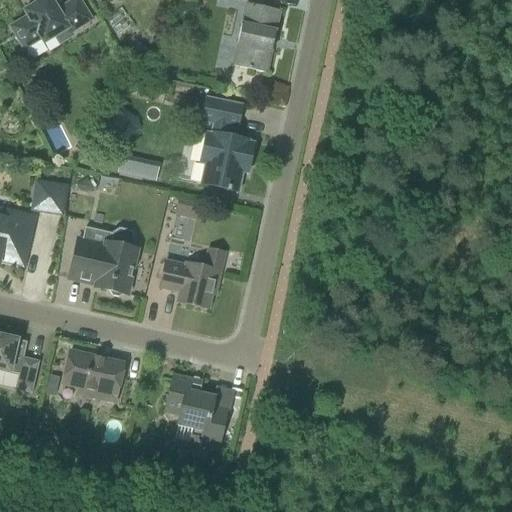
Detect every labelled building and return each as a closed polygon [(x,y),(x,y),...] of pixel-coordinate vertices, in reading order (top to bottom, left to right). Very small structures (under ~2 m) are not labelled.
[(90,21),(77,0),(75,0),(57,12),(49,0),(43,0),(33,6),(34,9),(25,15),(27,18),(10,29),(23,51),(40,40),(43,45),(55,37),(59,44),(72,37),(70,34),(90,21)] [(245,5),(232,68),(266,75),(279,12),(245,5)] [(135,44),(126,56),(139,66),(149,54),(135,44)] [(163,55),(157,59),(158,68),(165,71),(171,66),(171,58),(163,55)] [(98,97),(102,101),(108,100),(112,97),(111,90),(108,86),(102,86),(97,91),(98,97)] [(241,107),(206,99),(201,123),(212,126),(210,136),(205,135),(199,165),(204,166),(200,186),(237,194),(244,161),(249,162),(253,145),(248,144),(248,143),(225,138),(227,128),(236,130),(241,107)] [(117,173),(156,182),(159,170),(119,161),(117,173)] [(76,186),(80,192),(88,194),(94,189),(86,179),(76,186)] [(60,215),(64,189),(36,185),(32,211),(60,215)] [(199,206),(177,201),(174,218),(195,222),(199,206)] [(0,261),(22,267),(32,219),(0,211),(0,261)] [(126,297),(136,252),(131,251),(134,239),(130,233),(118,230),(112,234),(109,246),(105,244),(104,248),(77,241),(68,280),(95,286),(94,290),(108,293),(111,298),(118,299),(123,296),(126,297)] [(215,298),(218,285),(225,255),(206,250),(202,269),(185,265),(184,268),(165,263),(159,289),(179,294),(176,304),(207,311),(211,297),(215,298)] [(13,357),(17,342),(0,337),(0,372),(17,376),(14,392),(31,396),(38,363),(13,357)] [(98,400),(114,404),(123,366),(69,354),(61,386),(99,395),(98,400)] [(172,377),(164,414),(178,418),(176,427),(191,430),(188,442),(218,448),(226,412),(211,408),(214,399),(199,396),(202,381),(201,381),(200,384),(172,377)] [(125,447),(115,446),(102,451),(99,465),(120,470),(125,447)] [(143,447),(140,452),(139,458),(143,463),(151,463),(155,458),(155,451),(151,447),(143,447)]
